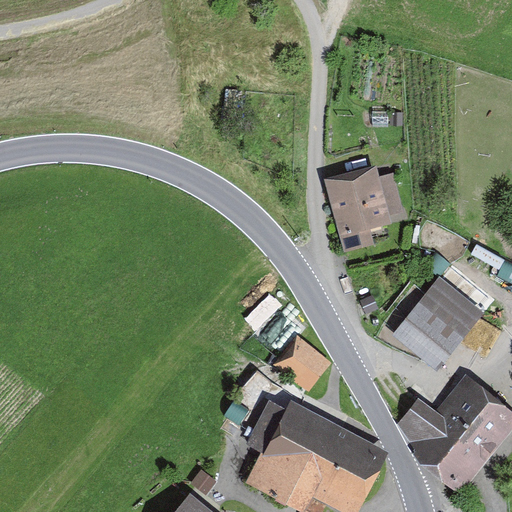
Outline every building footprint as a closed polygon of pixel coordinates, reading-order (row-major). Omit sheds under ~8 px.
[(392,221),(390,215),(403,211),(392,172),(379,175),(376,164),(324,178),(345,252),(374,243),(370,227),(392,221)] [(439,370),(485,311),(439,275),(393,334),(439,370)] [(370,314),(365,297),(350,302),(356,320),(370,314)] [(309,392),(333,361),(297,334),(273,364),(309,392)] [(437,409),(419,395),(398,422),(411,444),(416,448),(414,451),(419,463),(462,495),(511,428),(511,407),(465,372),(437,409)] [(343,511),(358,511),(390,450),(289,400),(285,407),(270,399),(247,444),(261,451),(245,482),(299,510),(298,511),(322,511),(327,504),(343,511)] [(215,511),(190,491),(173,511),(215,511)]
